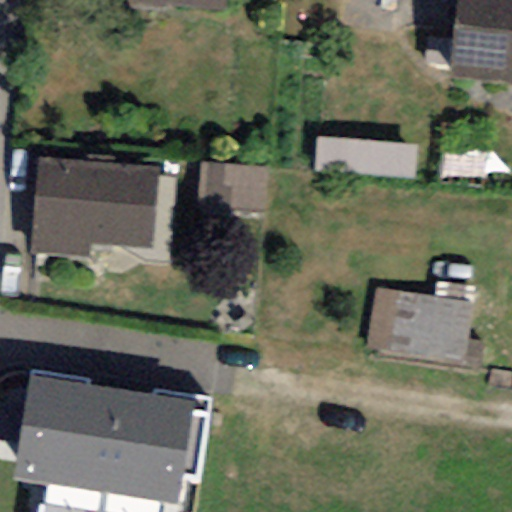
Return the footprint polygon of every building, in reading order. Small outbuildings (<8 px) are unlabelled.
[(98,0),(98,4),(224,18),(225,0),(98,0)] [(511,0),(457,0),(449,89),(511,95),(511,0)] [(321,178),(421,179),(421,144),(321,143),(321,178)] [(156,174),(39,165),(31,264),(89,269),(90,255),(149,260),(156,174)] [(268,214),(270,167),(206,165),(205,213),(268,214)] [(471,308),(375,291),(363,356),(459,373),(471,308)] [(174,511),(191,413),(30,386),(12,489),(150,511),(174,511)]
